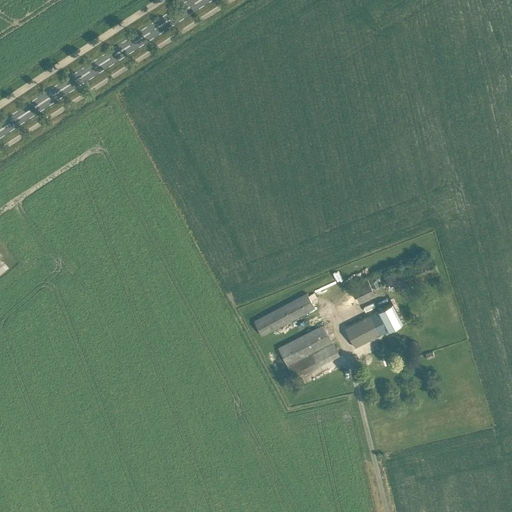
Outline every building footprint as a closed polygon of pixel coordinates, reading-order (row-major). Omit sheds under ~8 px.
[(407,267),(385,277),(385,279),(391,293),(438,273),(433,259),(432,257),(422,261),(407,267)] [(356,292),(361,302),(375,295),(370,285),(356,292)] [(308,294),(254,322),(262,336),(315,308),(312,302),(318,298),(314,292),(308,295),(308,294)] [(386,331),(403,323),(394,304),(377,312),(386,331)] [(356,346),(386,331),(377,312),(346,327),(356,346)] [(324,324),(279,347),(288,365),(295,361),(333,342),(329,334),(332,332),(329,327),(326,328),(324,324)] [(295,361),(288,365),(294,377),(301,373),(295,361)]
